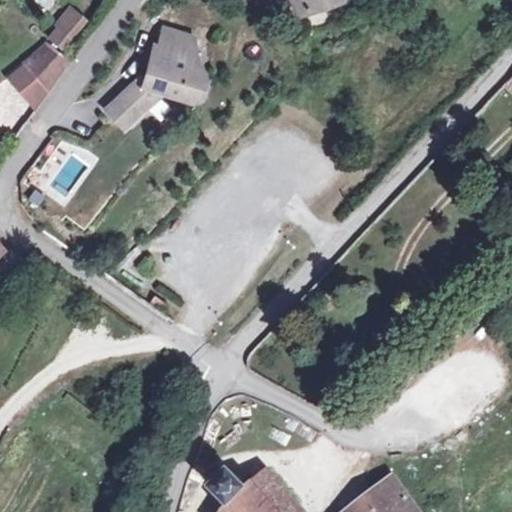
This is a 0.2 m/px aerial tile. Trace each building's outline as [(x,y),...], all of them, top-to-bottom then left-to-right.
[(74,0),(69,10),(84,19),(94,0),(74,0)] [(286,0),(290,11),(302,9),(306,0),(286,0)] [(187,41),(159,30),(142,83),(109,114),(126,133),(165,96),(195,100),(201,92),(199,77),(179,66),(187,41)] [(46,42),(24,58),(26,60),(49,82),(55,87),(70,65),(46,42)] [(49,82),(26,60),(9,77),(33,99),(49,82)] [(511,74),(503,84),(511,92),(511,74)] [(156,292),(147,304),(169,321),(178,309),(156,292)] [(487,299),(467,318),(487,338),(507,320),(487,299)] [(222,508),(216,511),(303,511),(265,468),(252,480),(246,486),(231,469),(211,487),(226,504),(222,508)] [(418,511),(391,476),(342,511),(418,511)]
